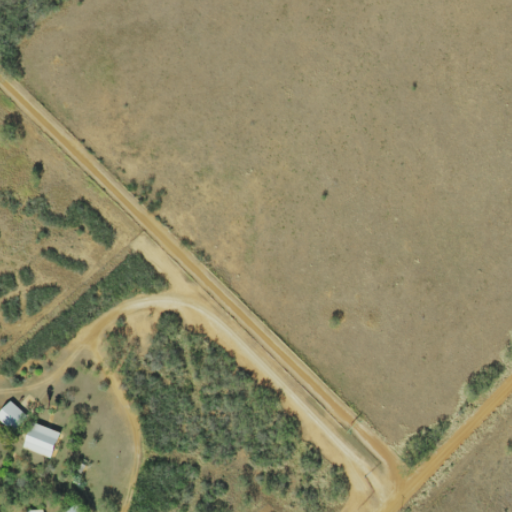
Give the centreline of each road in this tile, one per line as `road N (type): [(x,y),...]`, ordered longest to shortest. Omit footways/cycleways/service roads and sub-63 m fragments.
road 1 (residential): [(386,505),(0,130)]
road 2 (residential): [(379,511),(511,373)]
